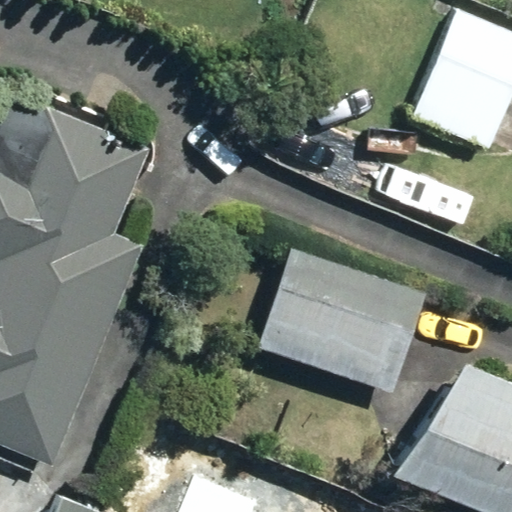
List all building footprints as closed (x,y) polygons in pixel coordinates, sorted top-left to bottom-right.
[(511,62),(511,41),(446,13),(399,119),(473,151),(511,62)] [(103,238),(132,156),(0,109),(0,453),(38,467),(127,246),(103,238)] [(409,293),(279,248),(243,353),(373,397),(409,293)] [(511,511),(511,387),(432,353),(376,482),(446,511),(511,511)] [(198,511),(217,465),(146,437),(117,511),(198,511)] [(92,511),(93,511),(50,494),(42,511),(92,511)]
